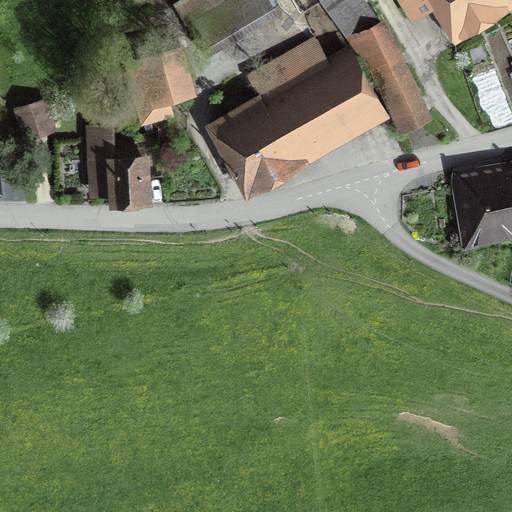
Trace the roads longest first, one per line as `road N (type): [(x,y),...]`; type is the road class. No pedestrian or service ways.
road 1 (unclassified): [(358,181),(175,220),(0,217)]
road 2 (unclassified): [(358,181),(398,241),(511,295)]
road 3 (track): [(380,0),(467,155)]
road 4 (unclassified): [(511,142),(358,181)]
